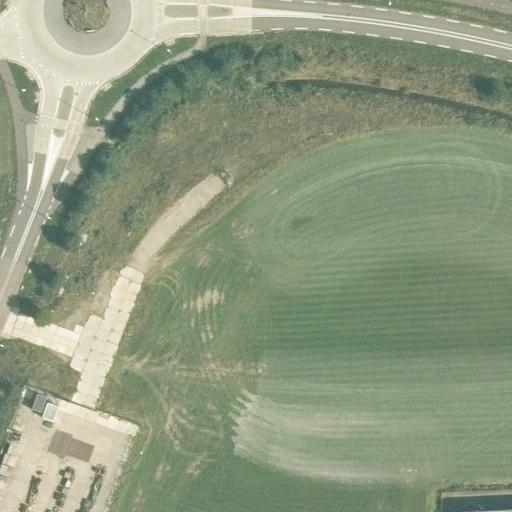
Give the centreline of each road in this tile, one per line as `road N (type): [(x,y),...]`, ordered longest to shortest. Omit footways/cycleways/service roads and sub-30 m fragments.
road 1 (tertiary): [(511,50),(410,28),(267,16)]
road 2 (unclassified): [(54,65),(42,189)]
road 3 (tertiary): [(144,31),(267,16)]
road 4 (unclassified): [(42,189),(69,140),(85,75)]
